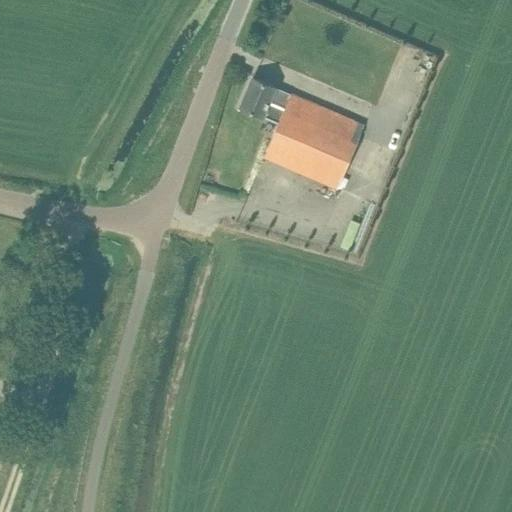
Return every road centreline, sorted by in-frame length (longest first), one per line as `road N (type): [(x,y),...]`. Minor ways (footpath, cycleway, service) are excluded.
road 1 (unclassified): [(88,511),(155,232)]
road 2 (unclassified): [(155,232),(240,0)]
road 3 (unclassified): [(155,232),(0,196)]
